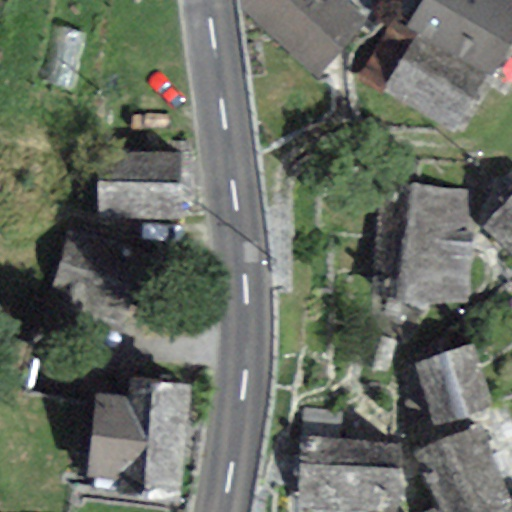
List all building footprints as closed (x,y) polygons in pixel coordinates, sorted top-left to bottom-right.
[(345,0),(243,0),(325,76),(373,25),(345,0)] [(511,26),(511,7),(497,0),(426,0),(385,84),(465,123),(511,26)] [(104,225),(193,221),(189,153),(101,157),(104,225)] [(473,193),(399,185),(387,301),(461,308),(473,193)] [(511,221),(491,243),(511,262),(511,221)] [(53,303),(126,321),(143,252),(70,234),(53,303)] [(475,354),(411,368),(425,429),(488,415),(475,354)] [(132,380),(131,400),(97,397),(90,475),(124,478),(122,498),(180,503),(191,385),(132,380)] [(511,511),(511,490),(492,431),(408,459),(426,511),(511,511)] [(390,440),(291,438),(289,510),(388,511),(390,440)]
